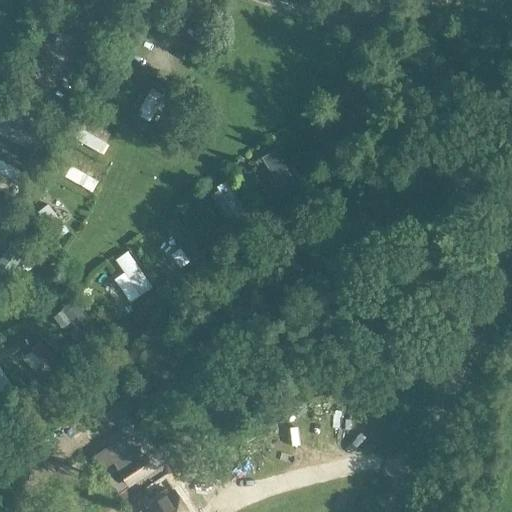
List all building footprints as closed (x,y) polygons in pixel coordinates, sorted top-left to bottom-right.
[(138,125),(156,132),(165,106),(148,100),(138,125)] [(104,160),(114,140),(85,125),(75,145),(104,160)] [(65,183),(94,200),(102,188),(73,170),(65,183)] [(177,217),(164,227),(190,265),(204,255),(177,217)] [(61,245),(71,237),(59,222),(49,230),(61,245)] [(118,284),(132,308),(153,296),(131,256),(116,265),(124,280),(118,284)] [(129,434),(95,457),(104,471),(114,464),(120,473),(119,474),(129,489),(158,471),(147,455),(144,457),(129,434)] [(190,511),(177,492),(172,495),(169,490),(150,503),(153,508),(152,509),(154,511),(190,511)]
